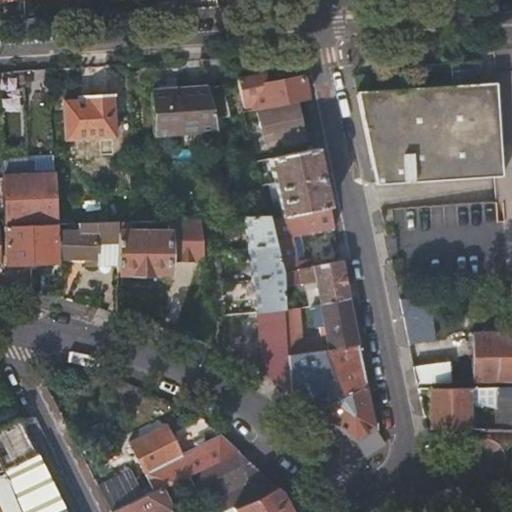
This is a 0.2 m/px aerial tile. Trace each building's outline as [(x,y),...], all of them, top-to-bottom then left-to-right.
[(306,99),(301,76),(268,83),(269,80),(270,78),(268,76),(265,75),(240,80),(245,107),(253,106),(254,110),(306,99)] [(496,82),(357,91),(377,184),(503,176),(496,82)] [(223,84),(209,87),(209,89),(216,118),(230,115),(223,84)] [(216,118),(209,89),(152,93),(154,134),(181,132),(182,145),(222,141),(216,118)] [(112,94),(89,95),(89,99),(65,101),(67,138),(114,135),(112,94)] [(293,106),(258,112),(263,139),(297,132),(293,106)] [(316,147),(269,158),(270,164),(282,216),(329,206),(316,147)] [(269,158),(256,159),(258,167),(270,164),(269,158)] [(58,224),(56,190),(1,192),(3,227),(30,226),(55,225),(58,224)] [(333,226),(329,206),(282,216),(271,218),(282,273),(298,270),(313,266),(311,259),(306,259),(300,233),(333,226)] [(270,214),(245,215),(252,276),(257,311),(259,311),(264,375),(290,392),(288,360),(288,355),(285,311),(283,289),(282,273),(271,218),(270,214)] [(205,259),(200,217),(138,220),(127,221),(127,231),(168,231),(168,239),(168,259),(205,259)] [(117,221),(95,222),(95,258),(95,264),(118,264),(118,232),(117,221)] [(127,231),(127,221),(117,221),(118,232),(127,231)] [(95,222),(79,223),(79,232),(61,232),(61,234),(55,234),(56,256),(95,258),(95,222)] [(30,226),(31,262),(56,261),(56,256),(55,234),(55,225),(30,226)] [(30,226),(3,227),(4,233),(5,262),(6,264),(31,262),(30,226)] [(168,231),(127,231),(118,232),(118,264),(118,272),(168,272),(168,259),(168,239),(168,231)] [(340,260),(313,266),(314,270),(317,283),(318,287),(321,302),(348,297),(340,260)] [(314,270),(313,266),(298,270),(301,285),(301,286),(317,283),(314,270)] [(298,270),(282,273),(283,289),(301,285),(298,270)] [(321,302),(318,287),(308,289),(311,304),(321,302)] [(495,295),(474,296),(474,311),(495,311),(495,295)] [(358,344),(348,297),(321,302),(311,304),(310,305),(316,338),(297,341),(292,309),(285,311),(288,355),(295,354),(339,347),(358,344)] [(430,297),(401,297),(410,342),(435,339),(430,297)] [(511,331),(472,332),(473,382),(511,381),(511,331)] [(366,384),(358,344),(339,347),(349,393),(366,384)] [(349,393),(339,347),(295,354),(295,359),(288,360),(290,392),(321,414),(322,408),(349,393)] [(451,361),(415,366),(419,382),(454,382),(451,361)] [(375,426),(366,384),(349,393),(322,408),(321,414),(355,439),(375,426)] [(511,386),(434,387),(434,427),(470,427),(471,406),(492,405),(493,427),(511,427),(511,386)] [(66,511),(19,420),(0,429),(0,511),(66,511)] [(190,472),(181,454),(166,424),(129,442),(152,490),(161,486),(190,472)] [(237,449),(221,435),(181,454),(190,472),(194,470),(237,449)] [(275,485),(237,449),(194,470),(215,511),(221,511),(232,507),(275,485)] [(127,476),(99,489),(110,509),(137,496),(127,476)] [(291,511),(279,488),(275,485),(232,507),(234,511),(291,511)] [(161,486),(152,490),(111,511),(170,511),(173,511),(161,486)]
